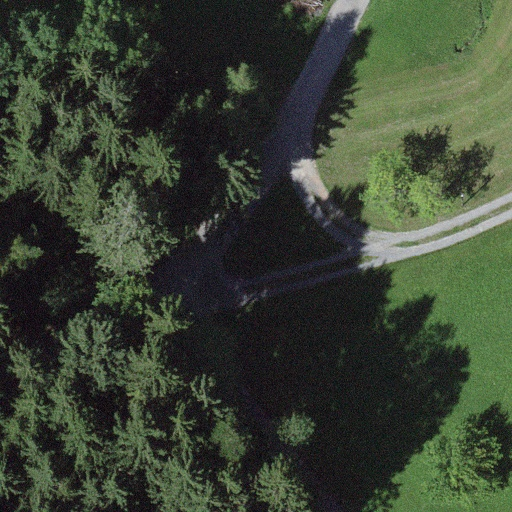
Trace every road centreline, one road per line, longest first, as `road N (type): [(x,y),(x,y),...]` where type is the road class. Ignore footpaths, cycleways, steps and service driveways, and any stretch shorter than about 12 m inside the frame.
road 1 (track): [(341,511),(306,487),(147,312),(278,299),(511,209)]
road 2 (track): [(352,0),(235,229),(147,312),(0,367)]
road 3 (track): [(287,135),(311,211),(397,257)]
